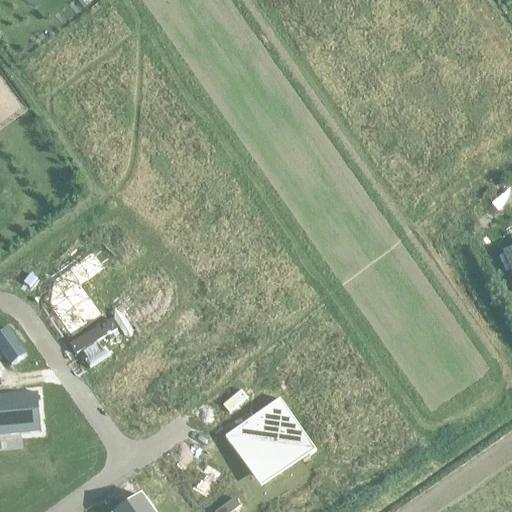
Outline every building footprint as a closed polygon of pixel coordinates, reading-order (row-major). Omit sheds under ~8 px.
[(115,125),(100,135),(108,146),(106,148),(122,171),(162,142),(156,134),(169,125),(150,99),(136,109),(144,120),(123,136),(115,125)] [(211,163),(188,174),(193,185),(195,189),(217,178),(211,163)] [(188,174),(166,184),(171,195),(193,185),(188,174)] [(216,183),(163,221),(163,222),(166,220),(186,248),(235,214),(215,186),(217,184),(216,183)] [(471,231),(477,241),(496,230),(489,219),(471,231)] [(511,248),(501,254),(511,279),(511,248)] [(53,282),(50,306),(72,338),(102,317),(80,286),(104,269),(93,254),(53,282)] [(8,330),(0,335),(0,349),(12,367),(26,356),(8,330)] [(107,384),(97,391),(108,406),(131,390),(139,401),(160,386),(153,375),(149,377),(133,354),(102,377),(107,384)] [(38,394),(0,397),(0,437),(42,434),(38,394)] [(251,428),(225,439),(230,446),(231,445),(238,454),(243,451),(264,481),(306,451),(310,456),(317,452),(312,446),(307,449),(286,420),(292,416),(280,400),(277,403),(279,405),(258,420),(260,422),(251,428)] [(152,511),(142,497),(121,511),(152,511)]
